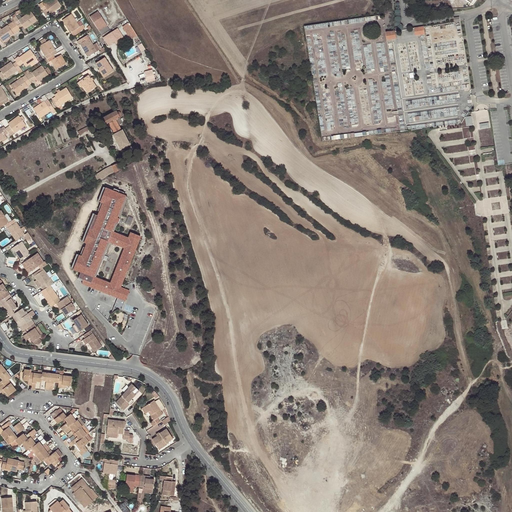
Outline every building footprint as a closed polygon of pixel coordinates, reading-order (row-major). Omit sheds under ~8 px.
[(38,5),(43,11),(46,9),(49,14),(50,14),(61,6),(56,0),(51,0),(45,5),(43,2),(38,5)] [(14,14),(11,16),(14,20),(19,28),(22,26),(24,29),(37,20),(31,11),(22,17),(18,20),(14,14)] [(98,31),(106,26),(98,12),(89,17),(98,31)] [(78,32),(85,28),(83,25),(79,27),(71,14),(62,20),(70,33),(73,31),(76,29),(78,32)] [(0,38),(2,42),(9,37),(20,29),(19,28),(14,20),(1,30),(0,28),(0,38)] [(136,36),(129,23),(122,27),(130,39),(136,36)] [(109,29),(106,26),(98,31),(100,34),(109,29)] [(424,26),(414,28),(415,35),(425,34),(424,26)] [(114,41),(122,37),(122,36),(117,29),(103,38),(108,45),(114,41)] [(395,31),(386,32),(387,40),(396,38),(395,31)] [(93,45),(89,38),(86,40),(84,37),(76,41),(78,44),(80,44),(87,57),(97,52),(93,45)] [(124,40),(122,37),(114,41),(116,45),(124,40)] [(54,55),(56,54),(49,41),(46,42),(42,45),(39,46),(47,59),(54,55)] [(18,57),(14,60),(16,62),(19,66),(23,64),(26,68),(30,65),(37,60),(34,57),(32,53),(30,50),(19,58),(18,57)] [(47,59),(44,61),(46,63),(51,61),(56,69),(65,64),(60,55),(55,58),(54,55),(47,59)] [(95,64),(99,69),(104,77),(113,71),(104,58),(95,64)] [(19,74),(22,71),(19,66),(16,62),(13,65),(10,62),(0,69),(0,71),(1,72),(0,72),(0,76),(2,79),(4,77),(5,79),(17,71),(19,74)] [(30,74),(29,73),(25,76),(30,83),(34,80),(32,77),(34,76),(36,79),(38,82),(48,75),(42,66),(30,74)] [(145,71),(148,82),(156,80),(153,69),(145,71)] [(27,86),(30,84),(30,83),(25,76),(25,75),(10,86),(16,94),(27,87),(27,86)] [(88,75),(79,82),(82,86),(87,93),(96,86),(88,75)] [(71,98),(66,88),(54,96),(55,97),(52,99),(59,110),(62,108),(60,105),(71,98)] [(47,99),(33,109),(39,119),(51,111),(49,108),(52,106),(47,99)] [(121,113),(120,112),(118,112),(117,112),(116,111),(101,119),(106,126),(109,124),(114,134),(121,131),(118,125),(122,124),(119,118),(120,118),(119,117),(120,116),(121,115),(121,114),(121,113)] [(8,133),(10,136),(25,125),(22,121),(20,118),(18,116),(8,124),(9,126),(5,129),(8,133)] [(99,128),(95,121),(89,124),(89,126),(78,132),(79,135),(92,129),(93,131),(99,128)] [(463,127),(464,138),(474,137),(473,131),(470,132),(469,126),(463,127)] [(121,131),(114,134),(113,135),(120,150),(130,145),(122,130),(121,131)] [(114,173),(121,169),(118,164),(117,164),(113,165),(110,167),(97,174),(98,177),(100,176),(102,179),(114,173)] [(79,255),(73,269),(81,272),(78,279),(82,281),(82,283),(118,298),(121,288),(120,287),(138,242),(128,238),(113,232),(111,231),(125,196),(123,195),(113,191),(105,188),(100,201),(100,202),(103,203),(98,216),(95,215),(84,242),(86,243),(81,256),(79,255)] [(9,222),(0,209),(0,228),(5,225),(9,222)] [(84,242),(95,215),(95,214),(93,213),(81,241),(84,242)] [(5,225),(15,241),(24,235),(16,222),(20,219),(18,216),(9,222),(5,225)] [(131,232),(128,238),(138,242),(140,236),(131,232)] [(20,260),(29,254),(21,242),(11,249),(14,252),(15,251),(20,260)] [(42,268),(47,265),(44,262),(43,263),(37,253),(24,263),(30,272),(38,267),(40,270),(42,268)] [(30,272),(24,263),(22,264),(28,273),(30,272)] [(40,270),(32,275),(34,276),(43,270),(42,268),(40,270)] [(50,286),(53,283),(43,270),(34,276),(36,281),(37,280),(41,286),(40,286),(40,287),(43,290),(50,286)] [(36,281),(33,283),(37,289),(40,287),(40,286),(41,286),(37,280),(36,281)] [(0,301),(10,294),(7,291),(6,293),(5,290),(4,291),(3,289),(5,288),(3,284),(0,285),(0,301)] [(43,290),(40,292),(51,307),(56,304),(57,303),(54,299),(58,297),(50,286),(43,290)] [(121,288),(118,298),(125,301),(129,291),(121,288)] [(10,294),(0,301),(8,313),(12,310),(16,307),(14,304),(13,302),(14,301),(10,294)] [(18,294),(13,297),(18,306),(23,303),(18,294)] [(75,309),(67,297),(61,301),(57,303),(62,310),(61,311),(65,316),(75,309)] [(125,301),(118,298),(113,308),(121,311),(125,301)] [(14,314),(13,315),(17,321),(18,321),(22,326),(20,328),(22,331),(26,329),(34,324),(32,321),(37,318),(35,314),(30,318),(27,314),(26,315),(24,313),(22,309),(14,314)] [(72,321),(75,325),(79,331),(88,325),(81,315),(72,321)] [(36,328),(34,324),(26,329),(28,332),(26,334),(32,343),(34,345),(38,345),(42,343),(39,338),(40,337),(34,329),(36,328)] [(34,329),(40,337),(43,336),(37,327),(36,328),(34,329)] [(90,331),(83,336),(85,338),(84,339),(87,344),(87,343),(89,342),(90,344),(88,345),(94,353),(101,347),(90,331)] [(32,385),(33,373),(30,373),(30,370),(24,369),(23,381),(28,381),(27,385),(32,385)] [(6,371),(0,375),(0,376),(2,380),(0,381),(0,386),(8,380),(12,378),(8,373),(6,371)] [(51,373),(42,372),(42,374),(41,381),(46,381),(45,389),(49,390),(51,373)] [(32,385),(31,390),(35,390),(36,382),(41,383),(41,381),(42,374),(33,373),(32,385)] [(51,373),(49,390),(52,390),(53,390),(54,382),(59,383),(60,375),(60,374),(55,374),(51,373)] [(59,383),(58,388),(62,388),(62,385),(66,386),(71,386),(72,377),(60,375),(59,383)] [(8,380),(0,386),(0,390),(1,391),(3,390),(5,393),(8,397),(16,390),(8,380)] [(134,394),(138,390),(132,384),(128,388),(128,389),(121,396),(122,397),(116,403),(124,411),(129,404),(133,400),(131,399),(131,398),(132,398),(133,398),(136,395),(134,394)] [(150,422),(153,427),(160,422),(157,417),(163,414),(154,400),(144,407),(147,413),(148,412),(150,411),(152,415),(150,416),(153,420),(150,422)] [(60,408),(51,415),(57,424),(64,419),(66,417),(60,408)] [(76,420),(71,414),(66,417),(64,419),(67,423),(60,427),(63,431),(64,430),(76,420)] [(85,425),(79,418),(76,420),(64,430),(66,433),(71,430),(74,433),(75,432),(84,425),(85,425)] [(108,419),(106,435),(109,435),(109,432),(118,433),(123,434),(123,438),(128,439),(129,431),(124,431),(125,422),(108,419)] [(8,427),(11,425),(9,421),(3,426),(5,429),(8,427)] [(24,429),(22,425),(16,430),(18,434),(24,429)] [(87,434),(89,432),(84,425),(75,432),(78,437),(76,438),(71,442),(74,445),(76,443),(87,434)] [(0,433),(4,439),(13,432),(8,427),(5,429),(3,431),(0,433)] [(166,429),(159,433),(160,434),(157,436),(152,439),(157,447),(161,444),(162,446),(166,443),(173,439),(166,429)] [(13,432),(4,439),(4,440),(8,444),(8,445),(14,440),(17,438),(13,432)] [(23,433),(17,438),(14,440),(19,446),(22,444),(28,439),(23,433)] [(81,450),(79,452),(82,455),(87,451),(88,450),(84,446),(92,440),(87,434),(76,443),(81,450)] [(22,444),(27,451),(30,448),(36,444),(33,440),(36,438),(34,435),(30,437),(28,439),(22,444)] [(36,455),(47,446),(45,443),(42,446),(39,442),(36,444),(30,448),(36,455)] [(50,449),(47,446),(36,455),(41,462),(44,460),(47,458),(50,455),(47,452),(50,449)] [(60,457),(55,451),(50,455),(47,458),(51,463),(54,467),(60,462),(57,459),(60,457)] [(36,455),(33,457),(38,464),(40,463),(41,462),(36,455)] [(6,469),(10,470),(13,459),(8,458),(7,460),(7,462),(3,462),(1,469),(5,470),(6,469)] [(13,459),(10,470),(16,472),(17,469),(23,470),(24,463),(19,461),(13,459)] [(118,461),(104,459),(104,461),(102,472),(116,474),(118,461)] [(139,487),(140,475),(135,475),(126,474),(124,488),(133,489),(134,486),(139,487)] [(146,476),(140,475),(139,487),(144,488),(153,489),(154,479),(150,478),(145,478),(146,476)] [(172,477),(159,475),(159,480),(163,481),(162,494),(174,496),(175,482),(172,481),(172,477)] [(84,484),(85,483),(82,479),(71,488),(74,492),(73,493),(85,508),(98,496),(91,488),(90,489),(89,490),(84,484)] [(11,511),(12,508),(13,507),(12,497),(1,498),(2,511),(11,511)] [(72,511),(69,509),(70,508),(63,499),(59,503),(56,505),(55,503),(49,508),(52,511),(72,511)] [(25,502),(26,510),(25,511),(37,511),(36,501),(25,502)]
